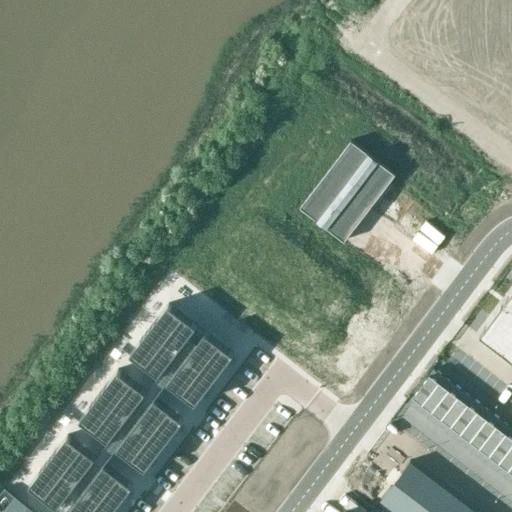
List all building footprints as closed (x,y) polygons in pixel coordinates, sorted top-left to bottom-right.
[(352,139),(300,206),(344,240),(396,173),(352,139)] [(511,291),(479,335),(511,359),(511,291)] [(169,302),(130,352),(158,373),(197,323),(169,302)] [(206,330),(167,380),(195,402),(234,352),(206,330)] [(511,479),(511,426),(434,367),(409,400),(511,479)] [(118,368),(80,418),(108,439),(146,389),(118,368)] [(156,395),(117,446),(145,467),(183,417),(156,395)] [(68,433),(29,483),(57,505),(96,455),(68,433)] [(478,511),(410,460),(381,498),(399,511),(478,511)] [(106,461),(67,511),(68,511),(110,511),(133,483),(106,461)] [(0,508),(3,511),(2,511),(37,511),(5,487),(0,492),(0,508)]
